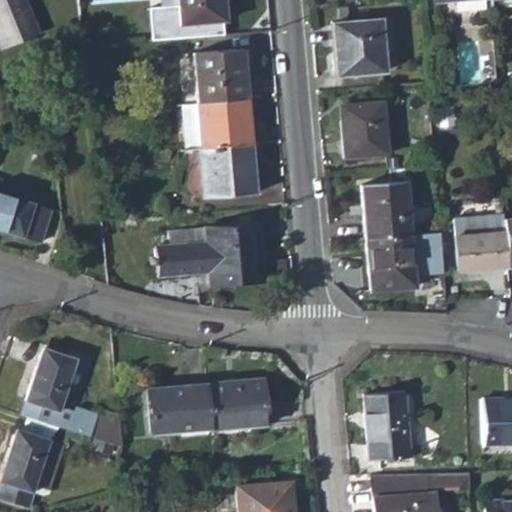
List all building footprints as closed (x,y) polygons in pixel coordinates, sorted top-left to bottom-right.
[(0,0),(0,50),(1,53),(36,38),(20,0),(0,0)] [(174,0),(177,27),(221,22),(219,0),(174,0)] [(332,22),(337,76),(384,71),(378,19),(332,22)] [(187,53),(191,104),(243,99),(239,49),(187,53)] [(246,144),(243,99),(191,104),(194,148),(246,144)] [(381,100),(340,104),(341,118),(337,119),(341,155),(386,152),(381,100)] [(176,105),(181,149),(194,148),(191,104),(176,105)] [(250,190),(246,144),(194,148),(197,194),(250,190)] [(0,189),(3,180),(0,179),(0,229),(35,242),(44,209),(0,194),(0,189)] [(359,185),(363,238),(409,234),(404,181),(359,185)] [(455,271),(506,266),(503,229),(502,219),(502,216),(452,220),(455,271)] [(511,218),(502,219),(503,229),(506,266),(511,265),(511,218)] [(252,220),(201,225),(202,237),(164,241),(151,243),(155,277),(205,273),(207,286),(259,280),(252,220)] [(163,228),(164,241),(202,237),(201,225),(163,228)] [(438,231),(409,234),(363,238),(367,289),(413,286),(412,273),(441,271),(438,231)] [(41,347),(23,401),(56,411),(73,358),(41,347)] [(241,382),(205,385),(210,429),(265,422),(261,377),(241,379),(241,382)] [(152,434),(210,429),(205,385),(205,382),(147,388),(152,434)] [(363,394),(369,457),(406,455),(401,391),(363,394)] [(511,397),(478,399),(480,442),(511,439),(511,397)] [(96,407),(87,436),(117,446),(115,413),(96,407)] [(0,483),(1,484),(0,486),(0,500),(28,510),(33,493),(30,493),(47,440),(14,430),(0,475),(0,483)] [(430,471),(431,488),(467,486),(467,470),(430,471)] [(431,488),(430,471),(403,472),(369,474),(372,511),(441,511),(441,503),(432,504),(431,488)] [(232,484),(234,511),(288,511),(285,479),(232,484)] [(511,511),(511,496),(481,497),(481,511),(511,511)]
